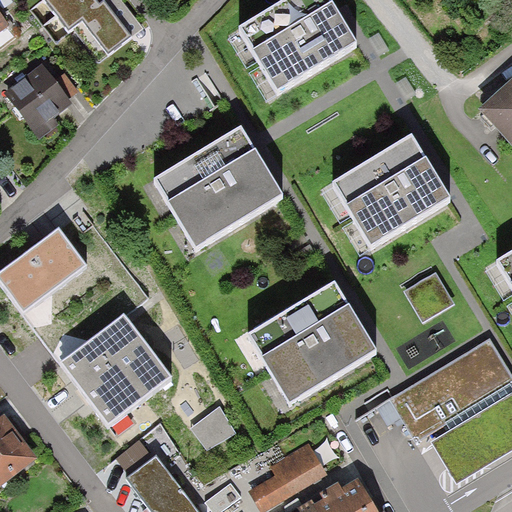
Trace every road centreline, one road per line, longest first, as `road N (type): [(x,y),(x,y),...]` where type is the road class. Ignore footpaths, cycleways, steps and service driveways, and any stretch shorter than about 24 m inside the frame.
road 1 (residential): [(0,232),(172,46)]
road 2 (residential): [(0,364),(112,511)]
